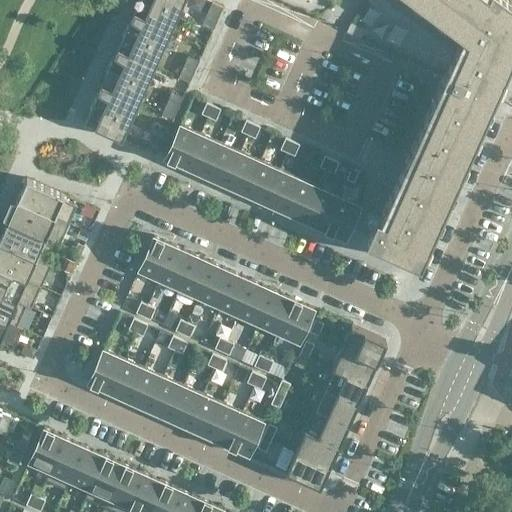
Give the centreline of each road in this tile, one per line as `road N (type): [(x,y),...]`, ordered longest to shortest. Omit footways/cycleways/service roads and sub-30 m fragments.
road 1 (residential): [(418,323),(128,192),(45,379),(336,510)]
road 2 (residential): [(418,323),(509,134)]
road 3 (residential): [(336,510),(418,323)]
road 4 (tertiary): [(401,511),(453,394)]
